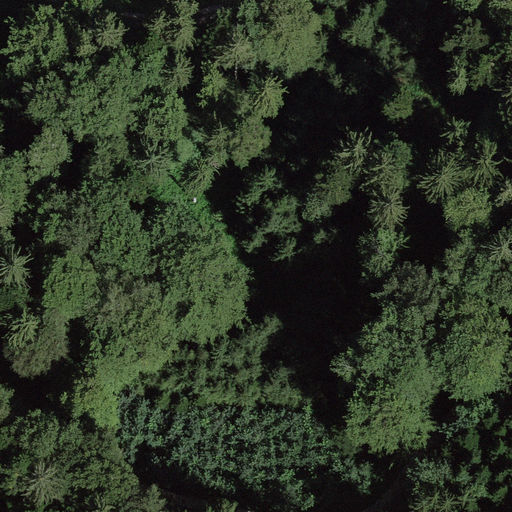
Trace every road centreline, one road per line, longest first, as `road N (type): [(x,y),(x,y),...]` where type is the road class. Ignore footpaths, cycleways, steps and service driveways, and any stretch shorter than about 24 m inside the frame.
road 1 (track): [(0,392),(116,482),(237,511)]
road 2 (track): [(10,0),(155,26),(258,0)]
road 3 (track): [(369,511),(462,405),(511,386)]
